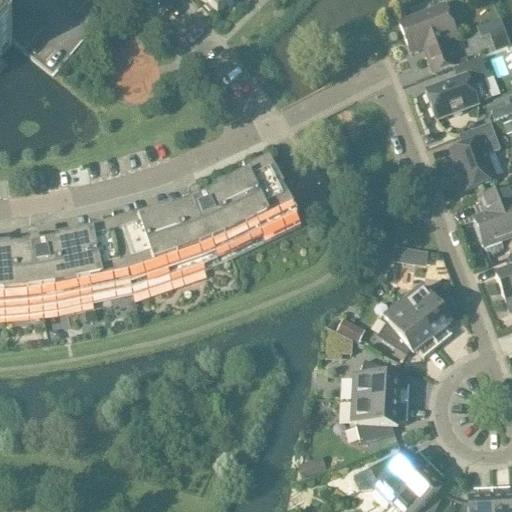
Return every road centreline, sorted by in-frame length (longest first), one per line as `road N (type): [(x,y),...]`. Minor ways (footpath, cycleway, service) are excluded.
road 1 (residential): [(486,358),(377,72),(273,127)]
road 2 (residential): [(0,211),(142,181),(242,139)]
road 3 (residential): [(242,139),(232,112),(138,0)]
road 4 (residential): [(486,358),(443,388),(444,433),(478,461),(511,457)]
